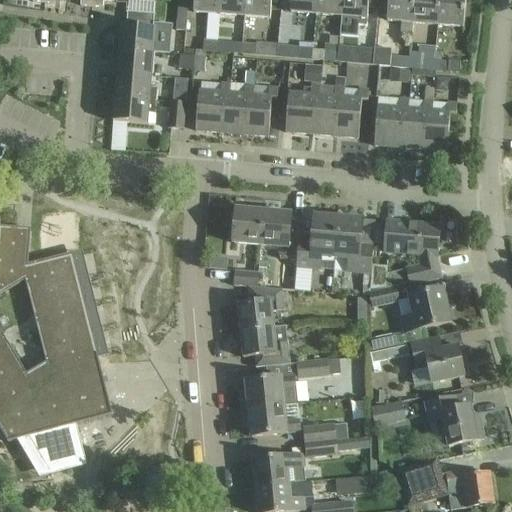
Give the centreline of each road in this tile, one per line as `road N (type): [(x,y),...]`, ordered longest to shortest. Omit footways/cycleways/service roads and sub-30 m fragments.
road 1 (residential): [(204,511),(206,439),(187,263),(197,174)]
road 2 (residential): [(490,203),(197,174)]
road 3 (residential): [(490,203),(505,0)]
road 4 (residential): [(74,163),(80,66),(0,57)]
road 5 (residential): [(197,174),(74,163)]
